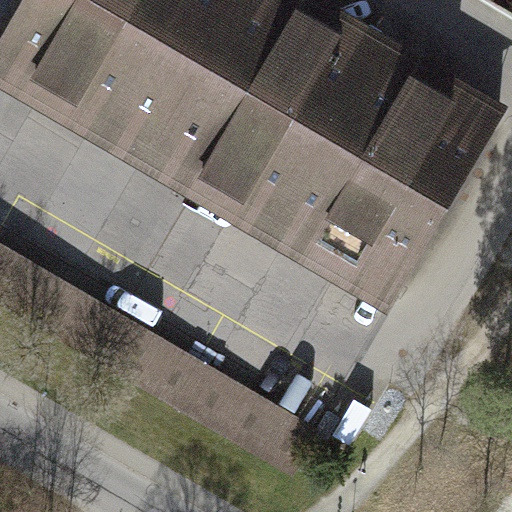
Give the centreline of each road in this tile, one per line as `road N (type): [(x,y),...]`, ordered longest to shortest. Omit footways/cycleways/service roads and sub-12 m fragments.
road 1 (track): [(334,511),(410,440),(511,317)]
road 2 (residential): [(154,511),(0,419)]
